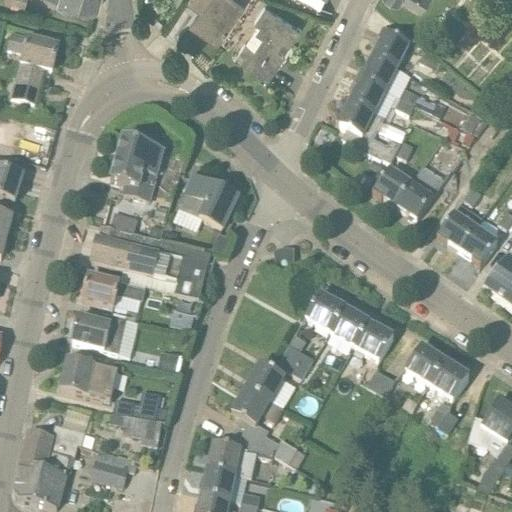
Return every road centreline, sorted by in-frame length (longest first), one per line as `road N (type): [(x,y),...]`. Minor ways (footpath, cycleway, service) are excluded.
road 1 (tertiary): [(0,468),(19,358),(78,135),(110,91),(128,82)]
road 2 (residential): [(162,511),(196,381),(277,176)]
road 3 (tertiary): [(511,352),(277,176)]
road 4 (residential): [(356,0),(277,176)]
road 5 (tertiary): [(277,176),(193,98),(151,81),(128,82)]
